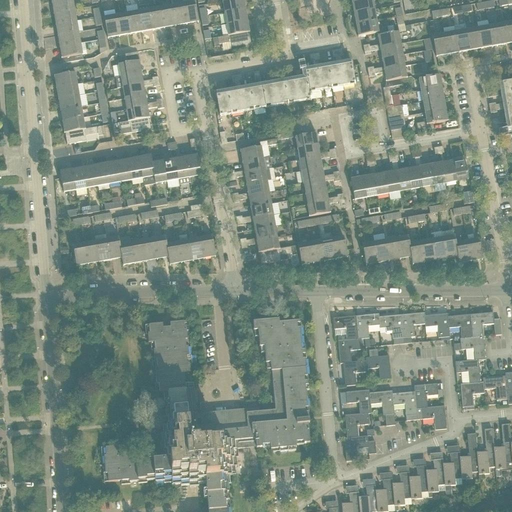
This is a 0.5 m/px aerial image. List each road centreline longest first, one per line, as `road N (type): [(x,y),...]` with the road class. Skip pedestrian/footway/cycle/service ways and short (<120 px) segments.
road 1 (tertiary): [(45,294),(21,0)]
road 2 (tertiary): [(61,511),(45,294)]
road 3 (tertiary): [(506,291),(314,292)]
road 4 (residential): [(314,292),(335,481)]
road 5 (tertiary): [(233,290),(45,294)]
road 6 (residential): [(233,290),(205,124)]
road 7 (residential): [(506,291),(479,130)]
road 8 (residential): [(335,481),(454,438),(453,424)]
